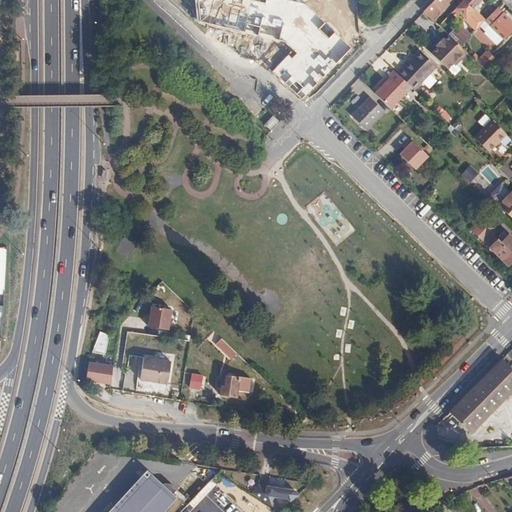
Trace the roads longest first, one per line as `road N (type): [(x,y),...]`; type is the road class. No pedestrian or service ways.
road 1 (primary): [(282,446),(103,420),(70,397),(88,176),(83,0)]
road 2 (primary): [(12,511),(62,296),(71,0)]
road 3 (primary): [(51,0),(44,273),(0,483)]
road 4 (primary): [(33,0),(29,255),(15,355),(0,374)]
road 5 (unclassified): [(511,318),(309,127)]
road 6 (residential): [(309,114),(259,67),(238,62),(159,0)]
road 7 (secondary): [(511,321),(390,442)]
road 8 (unclassified): [(430,0),(309,114)]
road 9 (secondary): [(399,450),(511,334)]
